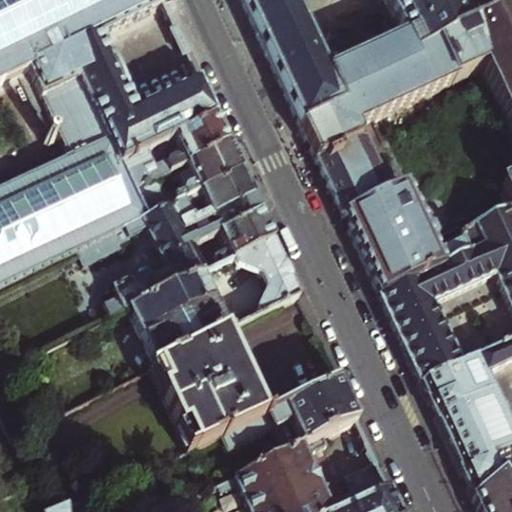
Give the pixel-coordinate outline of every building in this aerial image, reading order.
[(122,168),(214,121),(197,85),(137,115),(101,38),(161,8),(157,0),(0,0),(0,91),(23,80),(40,118),(50,113),(69,156),(0,192),(0,296),(76,258),(147,222),(134,194),(122,168)] [(237,0),(262,53),(315,167),(326,192),(377,301),(466,259),(457,239),(458,238),(457,234),(434,245),(435,241),(430,230),(426,227),(422,228),(405,192),(396,195),(380,159),(370,163),(361,143),(356,145),(351,135),(480,76),(511,146),(511,188),(499,195),(508,215),(511,213),(511,15),(511,13),(497,18),(490,4),(471,12),(465,0),(237,0)] [(167,178),(227,149),(222,138),(214,121),(122,168),(134,194),(155,184),(167,178)] [(169,211),(239,175),(235,167),(227,149),(167,178),(170,185),(176,182),(183,196),(178,199),(175,194),(168,197),(171,202),(164,205),(155,184),(134,194),(147,222),(169,211)] [(248,194),(239,175),(169,211),(182,237),(252,203),(248,194)] [(189,252),(217,238),(258,217),(256,211),(252,203),(182,237),(169,211),(147,222),(76,258),(83,272),(122,253),(120,250),(148,236),(168,280),(150,289),(143,281),(98,304),(108,326),(126,317),(199,280),(202,279),(189,252)] [(223,268),(231,264),(271,244),(266,234),(258,217),(217,238),(225,253),(222,257),(222,259),(221,262),(223,268)] [(511,364),(511,234),(504,217),(458,238),(457,239),(466,259),(377,301),(398,347),(417,389),(456,369),(428,309),(493,279),(511,320),(511,343),(476,359),(484,377),(511,364)] [(255,313),(258,320),(297,301),(286,277),(271,244),(231,264),(234,272),(260,281),(265,291),(255,313)] [(152,373),(221,339),(226,336),(216,315),(224,311),(218,298),(209,301),(199,280),(126,317),(152,373)] [(190,455),(259,422),(221,339),(152,373),(145,376),(155,398),(157,397),(174,433),(173,434),(184,457),(190,455)] [(0,427),(8,444),(33,431),(0,359),(0,427)] [(460,481),(470,502),(501,478),(511,495),(511,494),(511,436),(484,377),(476,359),(456,369),(417,389),(427,409),(460,481)] [(282,459),(321,441),(355,424),(347,409),(336,385),(259,422),(190,455),(191,458),(197,459),(221,448),(224,455),(270,433),(282,459)] [(245,511),(346,511),(387,494),(373,465),(344,478),(351,495),(324,507),(302,460),(325,450),(321,441),(282,459),(215,491),(218,498),(235,490),(245,511)] [(474,511),(511,511),(511,494),(511,495),(501,478),(470,502),(474,511)] [(0,499),(0,511),(40,511),(28,486),(0,499)] [(395,511),(387,494),(346,511),(395,511)]
